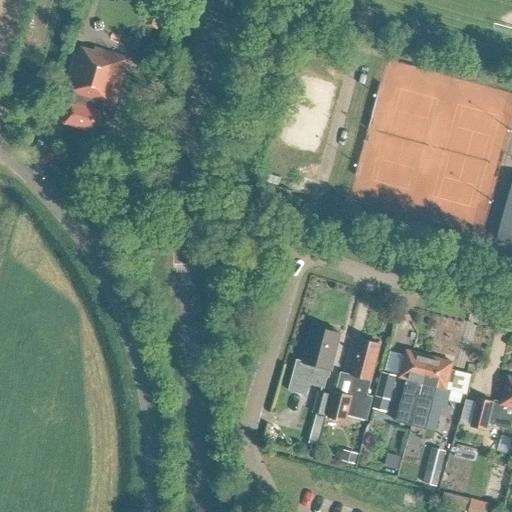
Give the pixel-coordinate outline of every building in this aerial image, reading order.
[(157,29),(163,9),(153,5),(146,25),(157,29)] [(93,51),(78,46),(64,91),(74,94),(65,123),(96,133),(105,104),(115,107),(130,58),(94,47),(93,51)] [(511,181),(496,239),(511,243),(511,181)] [(331,370),(341,333),(312,326),(302,361),(297,360),(289,390),(306,395),(309,383),(324,387),(328,369),(331,370)] [(370,379),(380,343),(361,339),(352,375),(340,372),(336,391),(334,391),(327,418),(346,423),(348,416),(366,421),(372,397),(367,395),(371,380),(370,379)] [(413,422),(429,356),(406,350),(399,376),(406,378),(395,422),(412,426),(413,422)] [(429,356),(413,422),(425,425),(431,403),(441,405),(445,388),(466,393),(471,374),(451,369),(452,362),(429,356)] [(389,400),(396,375),(382,372),(375,396),(389,400)] [(511,377),(508,376),(501,404),(478,398),(471,425),(485,429),(487,422),(510,428),(511,419),(511,377)] [(324,415),(330,394),(318,391),(313,412),(324,415)] [(437,487),(446,451),(434,449),(425,484),(437,487)] [(441,508),(459,511),(467,511),(471,501),(444,495),(441,508)] [(473,498),(471,511),(492,511),(493,500),(473,498)]
